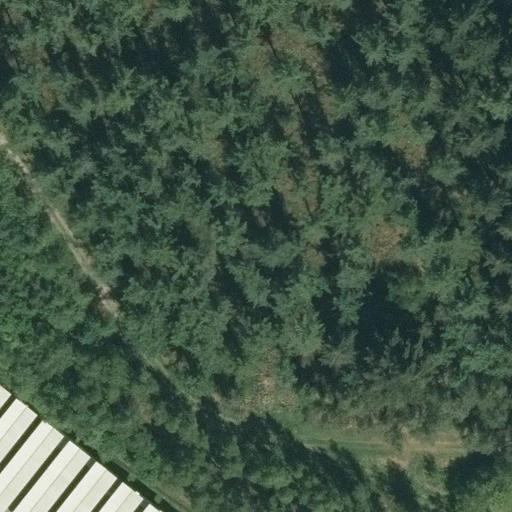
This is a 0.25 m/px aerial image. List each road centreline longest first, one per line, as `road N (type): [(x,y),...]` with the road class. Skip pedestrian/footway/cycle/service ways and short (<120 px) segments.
road 1 (track): [(0,147),(210,418),(451,511)]
road 2 (track): [(274,446),(511,451)]
